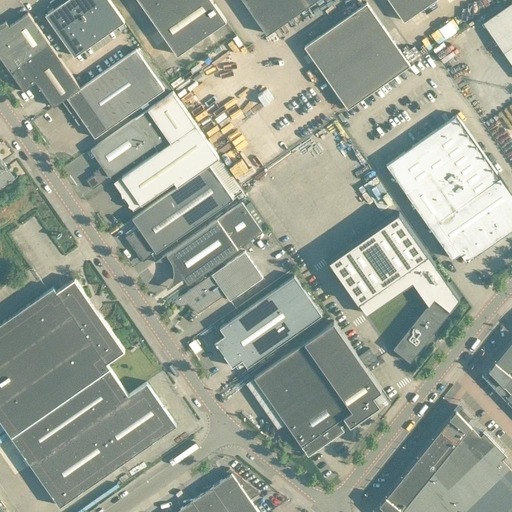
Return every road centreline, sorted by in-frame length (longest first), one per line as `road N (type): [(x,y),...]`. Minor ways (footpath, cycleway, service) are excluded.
road 1 (tertiary): [(229,430),(0,99)]
road 2 (tertiary): [(331,507),(511,286)]
road 3 (unclassified): [(114,511),(229,430)]
road 4 (tertiary): [(331,507),(229,430)]
